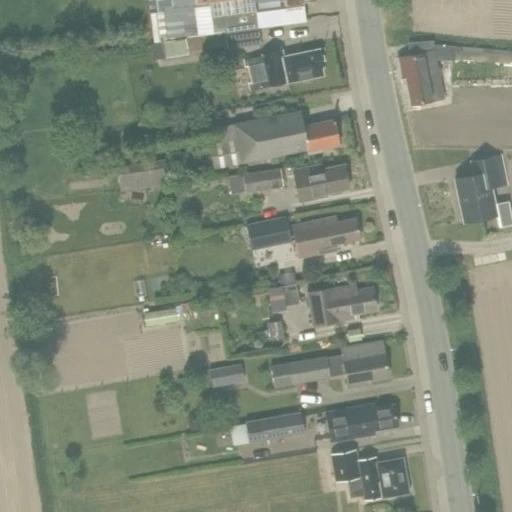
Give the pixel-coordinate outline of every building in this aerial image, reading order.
[(224,29),(257,25),(303,19),(300,1),(309,0),(146,0),(152,38),(162,37),(187,34),(224,29)] [(257,25),(224,29),(227,47),(260,43),(257,25)] [(187,34),(189,54),(227,49),(227,47),(224,29),(187,34)] [(164,57),(189,54),(187,34),(162,37),(164,57)] [(454,59),(455,46),(432,44),(432,40),(408,42),(410,55),(397,57),(401,79),(404,78),(409,104),(443,98),(435,57),(453,59),(454,59)] [(318,48),(282,56),(281,50),(261,54),(262,56),(243,60),(249,89),(287,81),(287,82),(322,74),(320,66),(322,66),(318,48)] [(303,125),(299,110),(219,127),(221,140),(208,143),(213,168),(307,149),(307,153),(321,150),(322,148),(339,144),(333,119),(303,125)] [(490,186),(506,183),(500,155),(470,161),(473,175),(454,179),(463,222),(496,215),(498,227),(511,224),(507,201),(494,203),(490,186)] [(117,165),(120,191),(167,184),(164,158),(117,165)] [(348,188),(343,164),(319,169),(318,164),(292,170),(291,166),(241,173),(244,192),(282,186),(282,185),(295,183),(298,201),(325,196),(325,193),(348,188)] [(285,216),(257,222),(262,242),(290,236),(285,216)] [(290,226),(298,258),(337,249),(335,244),(359,239),(354,217),(336,221),(334,216),(290,226)] [(299,304),(296,287),(295,282),(292,271),(278,274),(281,285),(267,288),(272,314),(286,311),(285,307),(299,304)] [(354,317),(354,313),(376,309),(372,287),(354,290),(353,284),(307,292),(313,325),(354,317)] [(143,312),(145,325),(176,320),(174,307),(143,312)] [(267,323),(271,342),(283,340),(280,321),(267,323)] [(346,374),(348,386),(366,383),(365,379),(387,375),(383,353),(381,341),(341,347),(343,355),(270,367),(273,386),(346,374)] [(224,367),(209,370),(211,385),(227,382),(224,367)] [(375,407),(374,403),(324,412),(330,442),(374,434),(373,430),(396,426),(392,404),(375,407)] [(302,433),(299,413),(245,423),(245,424),(230,427),(233,445),(302,433)] [(375,455),(356,459),(354,449),(331,453),(335,479),(347,477),(351,495),(362,493),(364,500),(408,492),(402,457),(376,462),(375,455)]
